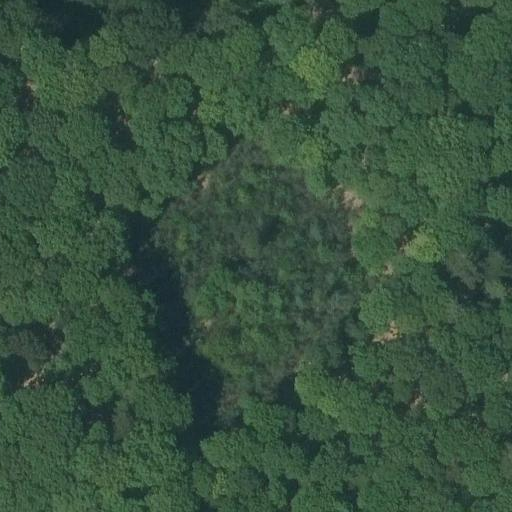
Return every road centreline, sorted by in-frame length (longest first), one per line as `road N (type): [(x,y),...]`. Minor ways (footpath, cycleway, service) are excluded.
road 1 (track): [(0,43),(511,107)]
road 2 (track): [(0,429),(92,422),(197,438),(258,458),(357,511)]
